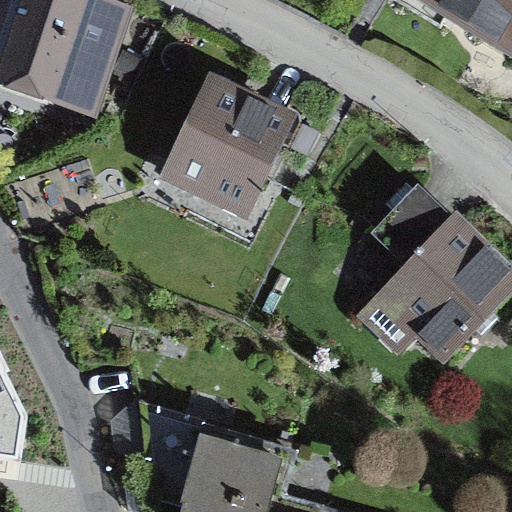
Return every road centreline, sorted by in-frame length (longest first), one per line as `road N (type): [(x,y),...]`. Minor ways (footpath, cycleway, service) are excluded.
road 1 (residential): [(210,0),(333,59),(459,134),(511,178)]
road 2 (residential): [(0,255),(64,383),(98,511)]
